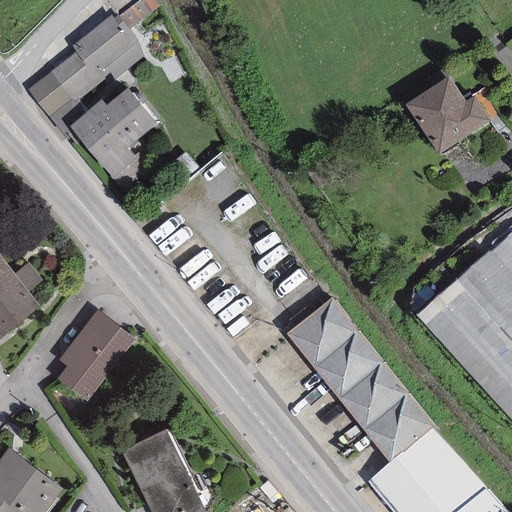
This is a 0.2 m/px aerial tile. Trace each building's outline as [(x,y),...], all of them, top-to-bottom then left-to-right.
[(55,116),(116,72),(120,78),(152,55),(125,17),(31,83),(55,116)] [(490,121),(474,97),(465,102),(448,77),(405,105),(438,154),(490,121)] [(136,159),(127,148),(157,124),(127,89),(106,106),(101,100),(69,127),(112,178),(136,159)] [(511,231),(417,315),(511,420),(511,231)] [(0,336),(1,337),(40,307),(29,293),(14,274),(0,256),(0,336)] [(14,274),(29,293),(42,281),(28,263),(14,274)] [(392,511),(507,511),(433,429),(434,427),(332,298),(286,334),(389,463),(368,482),(392,511)] [(135,339),(97,309),(58,359),(66,366),(56,379),(86,402),(135,339)] [(205,511),(166,429),(120,451),(149,511),(205,511)] [(45,511),(62,489),(8,449),(0,459),(0,511),(45,511)]
